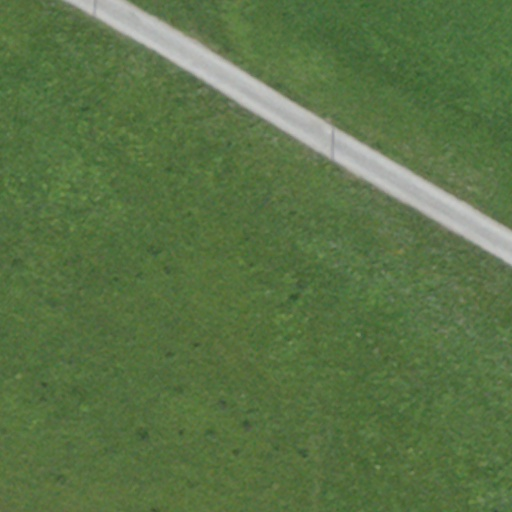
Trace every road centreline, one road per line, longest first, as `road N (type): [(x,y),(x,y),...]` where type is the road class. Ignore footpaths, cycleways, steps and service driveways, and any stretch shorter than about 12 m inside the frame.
road 1 (primary): [(0,458),(511,229)]
road 2 (track): [(92,0),(511,251)]
